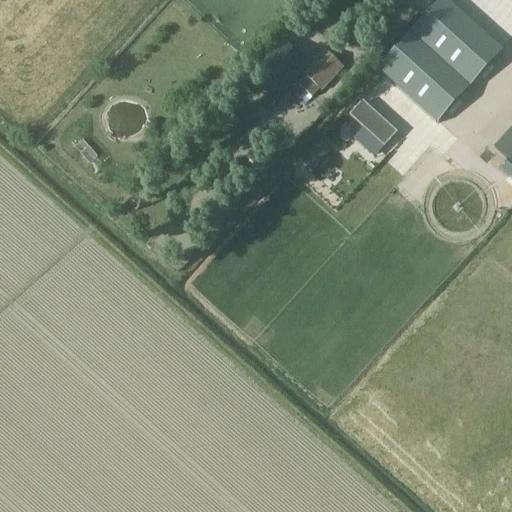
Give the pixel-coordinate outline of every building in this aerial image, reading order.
[(424,12),(410,0),(400,0),(367,39),(385,55),(424,12)] [(448,0),(435,0),(375,66),(438,123),(504,50),(448,0)] [(349,66),(334,52),(305,84),(319,97),(326,89),(327,90),(349,66)] [(384,149),(397,134),(363,103),(349,118),(363,130),(384,149)] [(511,130),(495,150),(511,164),(511,130)] [(313,172),(332,151),(323,143),(304,164),(313,172)]
